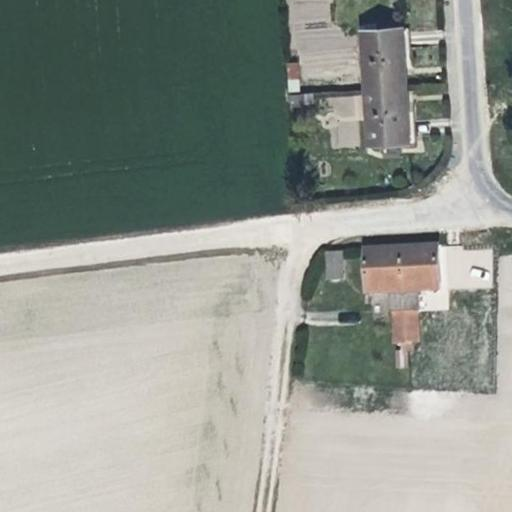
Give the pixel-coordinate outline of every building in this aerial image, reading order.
[(287,0),(287,24),(331,25),(331,0),(287,0)] [(383,89),(423,87),(421,51),(382,52),(383,89)] [(286,64),(289,92),(300,91),(297,63),(286,64)] [(352,79),(353,93),(372,90),(372,79),(352,79)] [(384,120),(425,120),(423,87),(383,89),(384,120)] [(353,101),(372,101),(372,90),(353,93),(353,101)] [(450,253),(412,254),(412,352),(427,352),(428,297),(449,296),(450,253)] [(470,253),(459,253),(457,280),(469,280),(470,253)] [(352,280),(352,255),(333,254),(333,280),(352,280)] [(412,352),(412,254),(377,254),(376,297),(399,297),(399,352),(412,352)]
